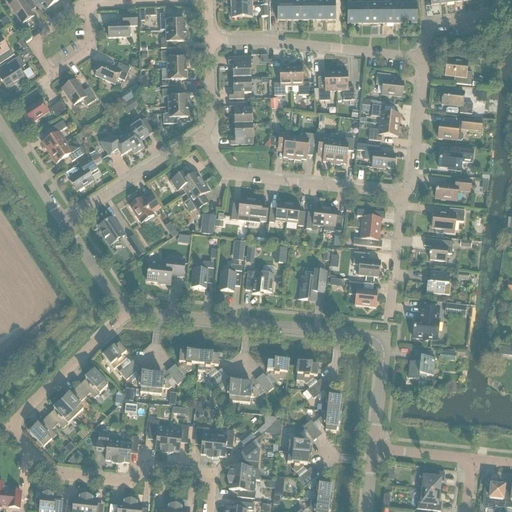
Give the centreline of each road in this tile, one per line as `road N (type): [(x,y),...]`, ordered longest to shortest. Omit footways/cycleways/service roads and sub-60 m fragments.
road 1 (residential): [(207,511),(211,475),(145,468),(130,482),(50,474),(5,428),(127,308)]
road 2 (tertiary): [(372,448),(383,359),(376,340),(127,308)]
road 3 (residential): [(399,195),(225,175),(199,135)]
road 4 (residential): [(208,40),(425,59)]
road 5 (residential): [(88,5),(89,49),(50,75),(29,42),(78,11)]
road 6 (residential): [(63,223),(199,135)]
road 7 (residential): [(399,195),(412,176),(425,59)]
road 8 (residential): [(388,317),(399,195)]
